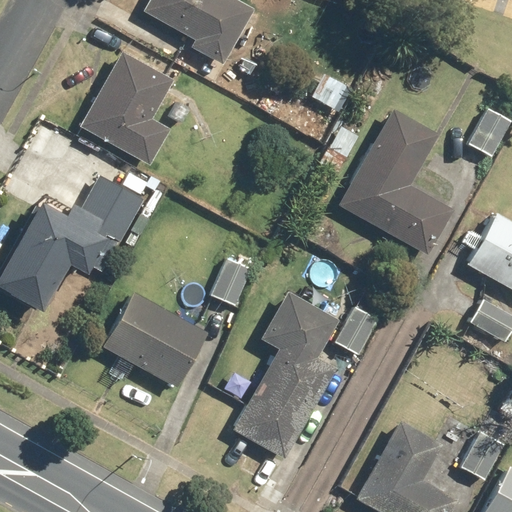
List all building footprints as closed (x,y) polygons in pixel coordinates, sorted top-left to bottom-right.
[(252,6),(240,0),(149,0),(143,12),(223,56),(252,6)] [(131,153),(131,152),(148,162),(168,126),(152,116),(172,81),(122,52),(101,88),(81,124),(131,153)] [(511,120),(487,105),(465,140),(493,156),(511,125),(511,120)] [(363,156),(336,205),(425,254),(452,206),(411,183),(439,135),(393,108),(364,157),(363,156)] [(359,134),(340,123),(320,160),(339,171),(359,134)] [(36,199),(0,267),(0,294),(36,313),(64,262),(79,270),(83,262),(98,270),(137,199),(94,176),(77,207),(65,200),(59,211),(36,199)] [(511,218),(496,209),(467,260),(511,285),(511,218)] [(253,266),(229,255),(211,297),(235,307),(253,266)] [(262,336),(278,345),(229,433),(282,462),(334,367),(318,358),(340,321),(290,291),(262,336)] [(128,294),(101,349),(174,385),(202,330),(128,294)] [(511,337),(511,314),(487,297),(469,323),(505,348),(511,337)] [(356,305),(339,341),(330,358),(347,367),(355,349),(361,352),(378,316),(356,305)] [(382,458),(358,499),(381,511),(451,511),(458,500),(422,480),(442,441),(401,420),(382,458)] [(506,438),(481,427),(462,468),(487,479),(506,438)] [(511,511),(511,468),(508,466),(482,511),(511,511)]
